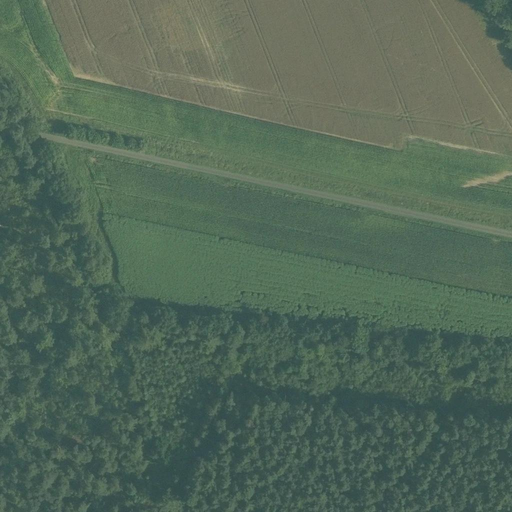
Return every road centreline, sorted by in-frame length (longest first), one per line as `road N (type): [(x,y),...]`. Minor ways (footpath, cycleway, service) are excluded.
road 1 (unclassified): [(0,127),(511,239)]
road 2 (track): [(30,138),(179,511)]
